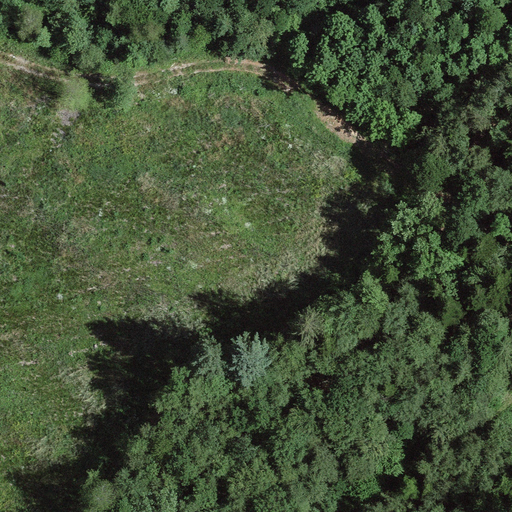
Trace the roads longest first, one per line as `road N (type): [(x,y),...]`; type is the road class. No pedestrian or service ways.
road 1 (track): [(0,51),(82,76),(160,71),(228,51),(277,70),(487,232),(511,286)]
road 2 (track): [(511,395),(339,511)]
